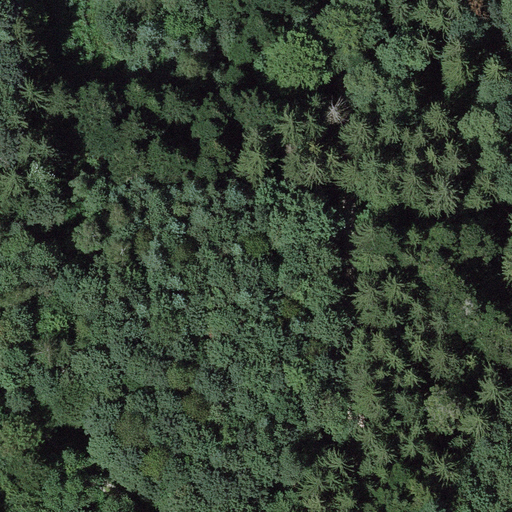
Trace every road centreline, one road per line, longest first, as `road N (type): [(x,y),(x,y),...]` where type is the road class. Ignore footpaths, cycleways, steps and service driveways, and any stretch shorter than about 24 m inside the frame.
road 1 (track): [(336,0),(362,511)]
road 2 (track): [(0,397),(153,511)]
